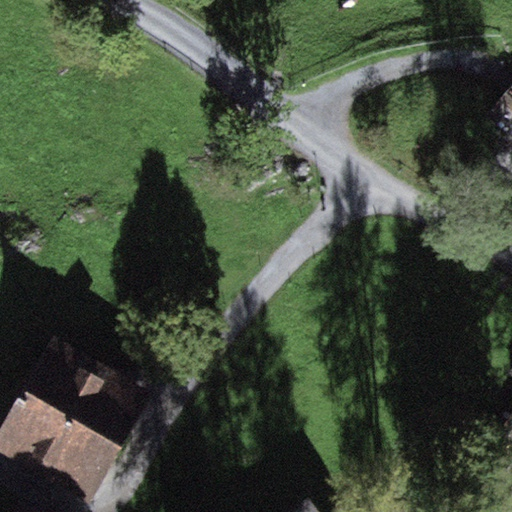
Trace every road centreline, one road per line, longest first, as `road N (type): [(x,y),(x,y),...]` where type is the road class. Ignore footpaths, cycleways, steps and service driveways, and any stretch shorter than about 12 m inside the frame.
road 1 (track): [(110,0),(140,11),(364,180),(511,266)]
road 2 (track): [(288,118),(390,65),(484,66),(511,86)]
